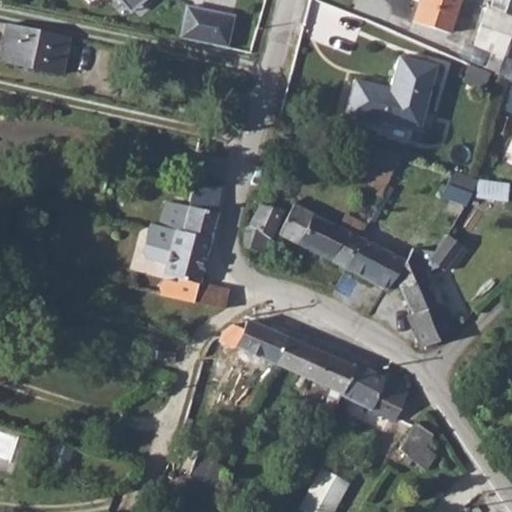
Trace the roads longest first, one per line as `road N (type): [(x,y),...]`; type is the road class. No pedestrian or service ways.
road 1 (residential): [(419,377),(331,314),(250,292),(231,267),(219,230),(289,0)]
road 2 (residential): [(511,499),(419,377)]
road 3 (residential): [(511,295),(469,342),(419,377)]
